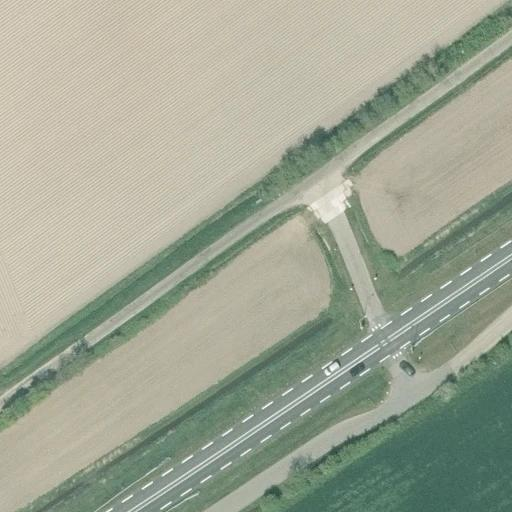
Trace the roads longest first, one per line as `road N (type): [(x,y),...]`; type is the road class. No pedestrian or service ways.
road 1 (unclassified): [(0,405),(316,179)]
road 2 (primary): [(131,511),(385,342)]
road 3 (unclassified): [(316,179),(511,36)]
road 4 (unclassified): [(222,511),(336,435),(414,397)]
road 5 (unclassified): [(385,342),(316,179)]
road 6 (primary): [(385,342),(511,257)]
road 7 (unclassified): [(414,397),(511,318)]
